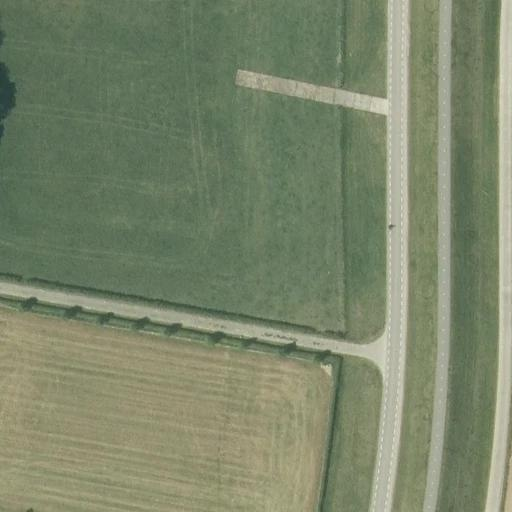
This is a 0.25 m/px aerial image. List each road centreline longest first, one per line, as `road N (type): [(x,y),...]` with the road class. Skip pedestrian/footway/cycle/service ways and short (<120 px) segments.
road 1 (unclassified): [(379,511),(394,359),(396,0)]
road 2 (track): [(507,0),(504,325),(491,511)]
